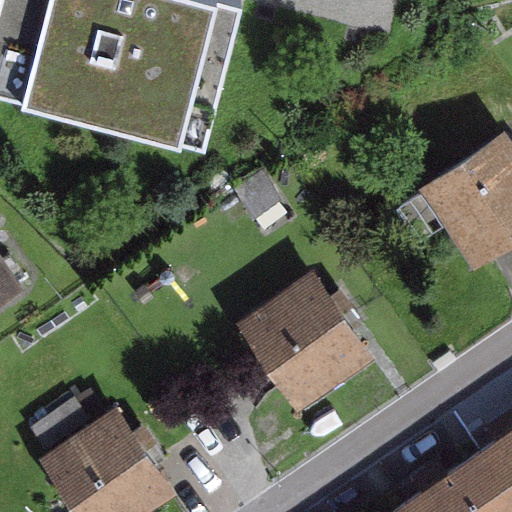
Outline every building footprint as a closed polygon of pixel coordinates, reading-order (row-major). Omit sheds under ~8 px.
[(256,0),(0,0),(0,95),(216,152),(256,0)] [(511,245),(511,128),(399,205),(423,241),(453,220),(484,265),(511,245)] [(0,304),(31,283),(0,238),(0,304)] [(384,355),(324,266),(245,319),(305,408),(384,355)] [(141,511),(183,483),(120,395),(40,451),(82,511),(141,511)] [(511,511),(511,420),(378,511),(511,511)]
